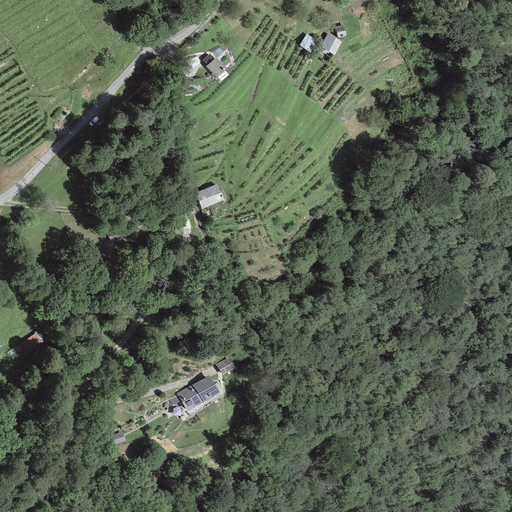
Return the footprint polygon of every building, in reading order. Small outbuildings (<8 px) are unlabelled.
[(344,25),(335,27),(337,38),(346,36),(344,25)] [(317,41),(306,34),(299,46),(310,53),(317,41)] [(342,42),(327,34),(320,47),(334,55),(342,42)] [(209,54),(202,60),(207,65),(205,66),(217,78),(226,69),(215,58),(214,59),(209,54)] [(217,184),(205,189),(212,205),(224,200),(217,184)] [(195,193),(202,209),(212,205),(205,189),(195,193)] [(235,369),(229,357),(216,364),(221,376),(235,369)] [(181,401),(187,412),(219,393),(209,375),(176,394),(178,397),(181,401)] [(173,405),(181,401),(178,397),(169,400),(173,405)]
